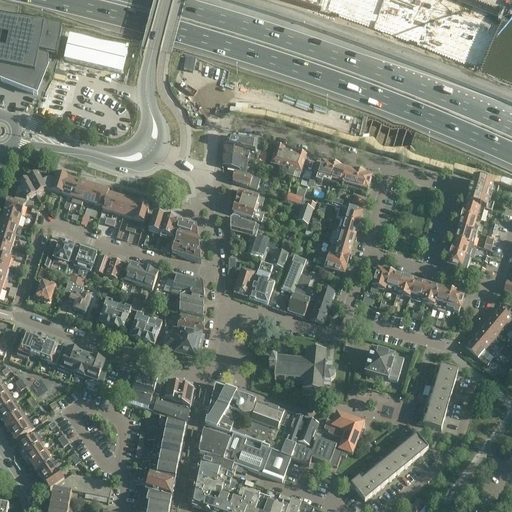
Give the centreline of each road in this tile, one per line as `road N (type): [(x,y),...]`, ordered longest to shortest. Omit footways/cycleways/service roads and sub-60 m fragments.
road 1 (motorway): [(63,0),(367,92),(511,154)]
road 2 (motorway): [(511,122),(318,47),(161,0)]
road 3 (motorway): [(229,0),(511,103)]
road 4 (residential): [(15,317),(46,222),(217,274)]
road 5 (residential): [(391,169),(257,128),(209,123)]
road 6 (residential): [(387,511),(448,458),(478,378)]
road 7 (residential): [(221,302),(204,378),(126,357)]
road 8 (residential): [(347,319),(341,334),(328,336),(221,302)]
road 9 (motorway): [(511,46),(394,0)]
